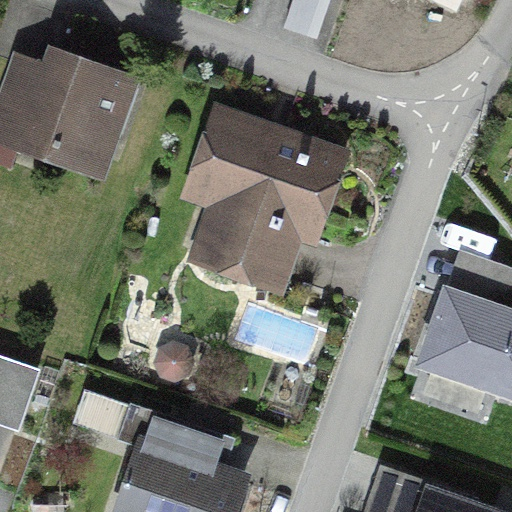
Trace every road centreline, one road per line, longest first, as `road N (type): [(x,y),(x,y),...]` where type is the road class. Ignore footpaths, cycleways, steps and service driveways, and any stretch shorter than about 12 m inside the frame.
road 1 (residential): [(311,511),(442,113)]
road 2 (residential): [(116,0),(442,113)]
road 3 (residential): [(442,113),(511,3)]
